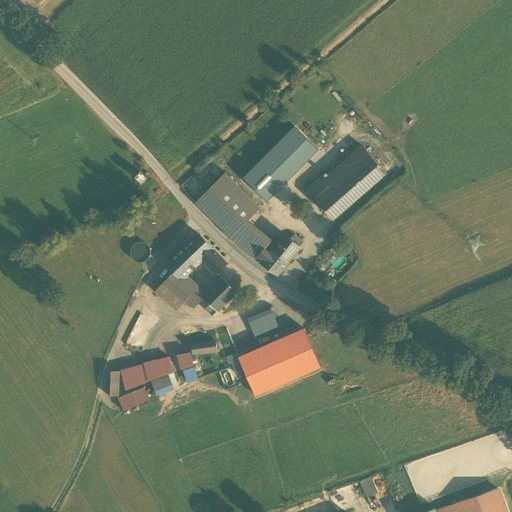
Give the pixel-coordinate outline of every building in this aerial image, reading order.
[(295,126),(261,160),(279,178),(262,195),(267,201),(318,150),(295,126)] [(307,189),(334,219),(387,173),(363,146),(326,179),(323,176),(307,189)] [(261,160),(244,177),(262,195),(279,178),(261,160)] [(135,176),(140,182),(146,178),(140,171),(135,176)] [(196,202),(231,238),(244,224),(261,208),(225,173),(196,202)] [(268,244),(244,224),(231,238),(255,259),(268,244)] [(183,278),(202,260),(213,249),(199,235),(167,265),(174,271),(183,278)] [(289,261),(300,248),(299,247),(290,239),(285,235),(275,246),(274,248),(273,249),(274,249),(289,261)] [(290,239),(299,247),(303,242),(294,235),(290,239)] [(132,260),(139,265),(147,263),(152,255),(150,247),(143,242),(134,245),(130,252),(132,260)] [(265,249),(269,244),(270,242),(269,242),(268,244),(255,259),(261,263),(278,275),(289,261),(274,249),(271,254),(265,249)] [(274,248),(269,244),(265,249),(271,254),(274,249),(273,249),(274,248)] [(329,251),(337,258),(341,254),(333,246),(329,251)] [(226,263),(213,249),(202,260),(217,273),(226,263)] [(315,270),(321,276),(337,258),(331,252),(315,270)] [(195,289),(183,278),(174,271),(164,282),(185,301),(193,292),(195,289)] [(210,309),(215,314),(237,293),(223,279),(204,297),(213,306),(210,309)] [(176,310),(185,301),(164,282),(155,292),(176,310)] [(202,300),(193,292),(185,301),(194,309),(202,300)] [(271,309),(248,319),(255,337),(278,327),(271,309)] [(282,326),(233,347),(237,354),(285,333),(282,326)] [(304,329),(239,357),(255,394),(320,366),(304,329)] [(192,344),(193,354),(217,352),(216,341),(192,344)] [(177,355),(181,369),(194,365),(191,352),(177,355)] [(120,370),(124,389),(173,372),(169,357),(120,370)] [(110,371),(109,396),(118,395),(119,370),(110,371)] [(117,398),(123,411),(150,400),(144,386),(117,398)] [(365,495),(376,491),(369,476),(359,480),(365,495)] [(338,491),(342,503),(354,498),(350,486),(338,491)] [(505,511),(497,488),(436,509),(437,511),(505,511)]
